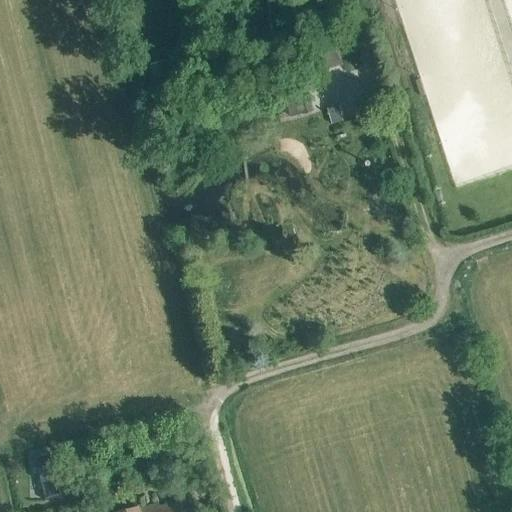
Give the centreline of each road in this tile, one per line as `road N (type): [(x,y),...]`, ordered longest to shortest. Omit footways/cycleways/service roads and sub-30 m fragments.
road 1 (track): [(232,511),(208,430),(217,395),(424,325),(442,300),(445,266),(511,242)]
road 2 (track): [(449,263),(425,234),(354,0)]
